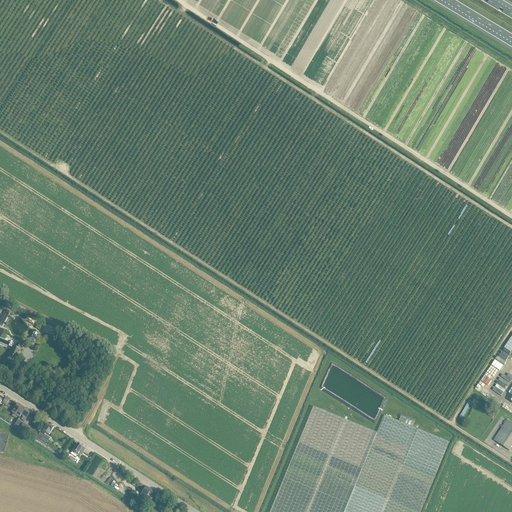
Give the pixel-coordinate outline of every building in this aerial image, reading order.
[(35,341),(39,333),(33,330),(30,338),(35,341)] [(19,350),(21,345),(17,343),(15,348),(12,347),(8,358),(16,362),(20,351),(19,350)] [(19,418),(21,416),(25,409),(18,404),(14,409),(12,413),(18,417),(19,418)] [(384,416),(377,433),(313,407),(270,511),(420,511),(449,443),(412,428),(415,421),(401,415),(399,422),(384,416)] [(24,422),(31,412),(25,409),(21,416),(23,418),(23,419),(22,418),(21,420),(24,422)] [(26,431),(29,427),(18,420),(16,425),(26,431)] [(509,451),(511,446),(511,423),(508,420),(504,426),(494,441),(509,451)] [(49,435),(54,428),(47,423),(42,432),(45,434),(46,433),(49,435)] [(38,435),(36,439),(46,445),(48,441),(50,438),(44,435),(45,434),(42,432),(41,433),(40,432),(38,435)] [(77,444),(72,451),(78,455),(77,456),(80,458),(82,454),(85,449),(77,444)] [(121,482),(124,479),(118,473),(115,477),(121,482)] [(151,500),(156,493),(146,487),(139,482),(138,485),(133,482),(132,485),(136,487),(143,491),(139,498),(144,501),(146,497),(151,500)]
